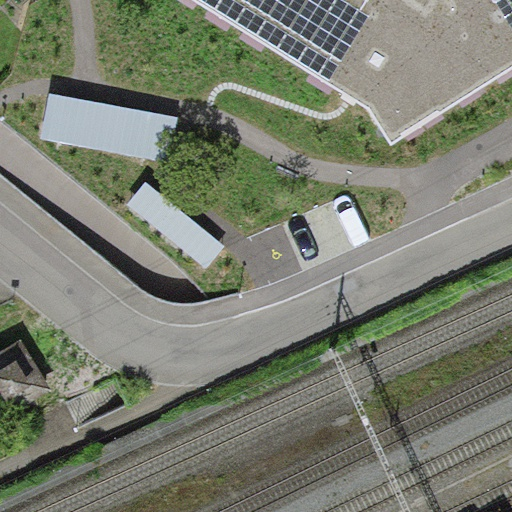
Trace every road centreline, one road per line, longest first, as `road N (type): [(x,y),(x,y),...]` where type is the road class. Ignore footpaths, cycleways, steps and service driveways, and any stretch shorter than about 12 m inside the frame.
road 1 (residential): [(179,375),(511,229)]
road 2 (residential): [(179,375),(0,233)]
road 3 (track): [(0,467),(179,375)]
